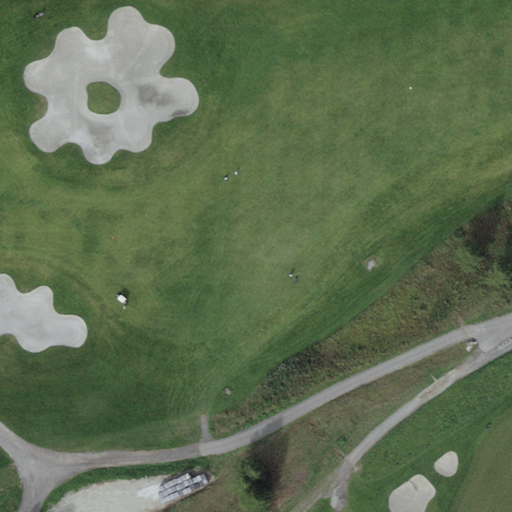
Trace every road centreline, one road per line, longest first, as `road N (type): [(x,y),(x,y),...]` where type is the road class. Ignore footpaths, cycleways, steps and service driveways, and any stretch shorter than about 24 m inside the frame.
road 1 (track): [(41,462),(217,447),(370,373),(471,331),(511,324)]
road 2 (track): [(511,330),(385,429),(301,511)]
